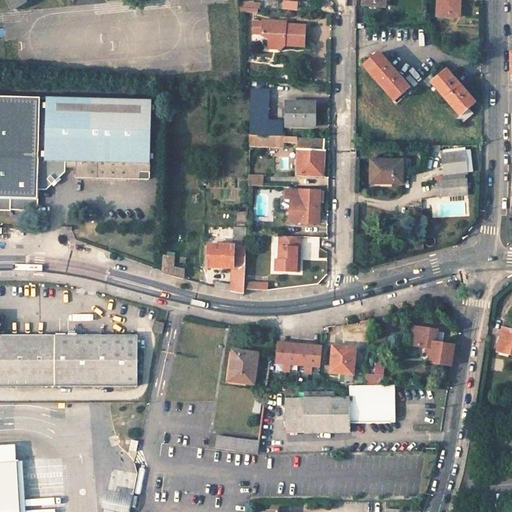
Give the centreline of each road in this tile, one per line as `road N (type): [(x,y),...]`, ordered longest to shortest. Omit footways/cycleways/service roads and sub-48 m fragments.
road 1 (tertiary): [(338,297),(258,309),(57,266),(0,264)]
road 2 (residential): [(346,21),(338,297)]
road 3 (unclassified): [(495,0),(485,261)]
road 4 (unclassified): [(485,261),(438,511)]
road 5 (tertiary): [(485,261),(338,297)]
road 6 (unknown): [(390,44),(511,83)]
